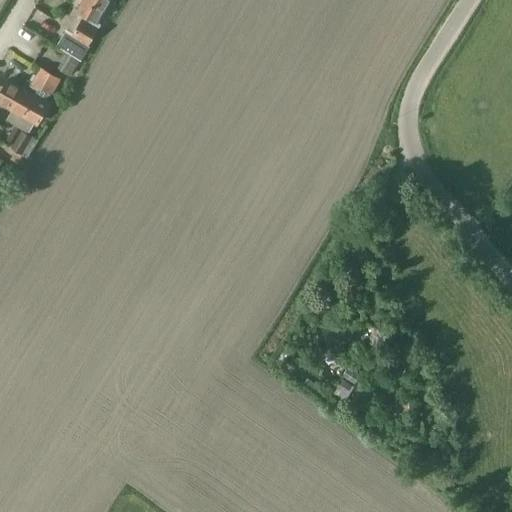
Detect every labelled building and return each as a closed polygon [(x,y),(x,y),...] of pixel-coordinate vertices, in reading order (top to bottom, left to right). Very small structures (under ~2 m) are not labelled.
[(57,45),(69,52),(79,58),(97,29),(100,31),(103,25),(97,21),(109,0),(85,0),(79,11),(86,15),(74,34),(66,30),(57,45)] [(82,60),(79,58),(69,52),(60,68),(73,76),(82,60)] [(53,94),(63,79),(43,67),(34,82),(49,92),(53,94)] [(7,78),(0,90),(0,101),(38,123),(50,102),(45,100),(49,92),(34,82),(28,79),(23,87),(7,78)] [(23,153),(33,136),(22,130),(13,147),(23,153)]
